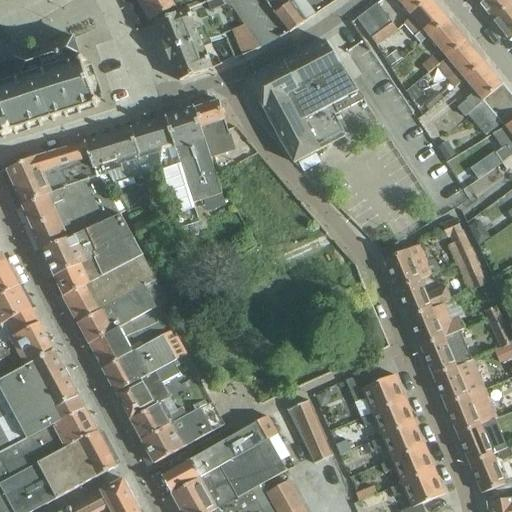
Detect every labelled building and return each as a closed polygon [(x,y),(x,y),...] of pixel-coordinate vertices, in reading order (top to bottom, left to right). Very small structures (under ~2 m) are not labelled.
[(142,0),(155,20),(174,8),(172,5),(179,0),(204,0),(206,3),(211,0),(142,0)] [(224,5),(221,0),(211,0),(206,3),(209,11),(224,5)] [(286,0),(266,0),(290,33),(291,34),(305,24),(304,23),(290,4),(286,0)] [(316,15),(304,0),(293,0),(289,3),(292,7),(304,23),(316,15)] [(396,0),(410,17),(428,0),(396,0)] [(429,0),(428,0),(411,17),(422,30),(414,38),(420,45),(428,38),(447,21),(429,0)] [(511,3),(511,0),(475,0),(492,20),(511,3)] [(511,3),(492,20),(509,42),(511,39),(511,3)] [(366,12),(381,31),(391,23),(377,4),(366,12)] [(203,71),(212,68),(205,52),(203,53),(193,27),(195,26),(188,10),(156,23),(155,23),(156,25),(157,24),(164,42),(162,43),(170,62),(172,61),(179,79),(178,80),(179,82),(202,72),(203,71)] [(356,20),(370,39),(381,31),(366,12),(356,20)] [(465,42),(447,21),(428,38),(446,59),(465,42)] [(391,23),(381,31),(386,38),(397,31),(391,23)] [(241,56),(258,49),(244,25),(231,30),(241,56)] [(386,38),(381,31),(370,39),(376,46),(386,38)] [(0,65),(0,136),(1,139),(3,138),(3,136),(12,133),(13,135),(16,134),(15,132),(25,128),(26,131),(28,130),(27,127),(37,124),(38,126),(41,125),(40,123),(50,120),(51,122),(53,122),(52,119),(62,115),(63,118),(66,117),(65,115),(75,111),(76,114),(79,113),(79,110),(91,105),(93,109),(96,108),(95,104),(99,102),(98,99),(94,101),(81,62),(85,61),(84,58),(80,59),(73,38),(54,45),(53,42),(50,43),(51,46),(14,60),(0,65)] [(334,116),(364,101),(325,42),(248,82),(280,143),(293,165),(345,138),(334,116)] [(438,65),(435,68),(452,89),(464,80),(483,63),(465,42),(446,59),(438,65)] [(396,51),(386,58),(392,65),(402,58),(396,51)] [(435,68),(438,65),(431,57),(421,67),(428,74),(435,68)] [(467,101),(457,110),(464,118),(466,116),(502,85),(494,76),(483,64),(483,63),(464,80),(474,93),(466,100),(467,101)] [(509,94),(502,85),(466,116),(474,124),(509,94)] [(437,91),(425,101),(430,108),(443,97),(437,91)] [(511,97),(509,94),(474,124),(481,133),(511,107),(511,97)] [(232,150),(226,131),(217,102),(194,109),(203,139),(209,157),(232,150)] [(511,107),(481,133),(484,137),(501,124),(504,127),(511,122),(511,107)] [(153,122),(161,147),(174,143),(192,203),(221,194),(209,157),(203,139),(194,109),(153,122)] [(161,147),(153,122),(83,143),(88,157),(91,168),(95,177),(99,176),(106,173),(113,184),(160,170),(161,147)] [(494,152),(470,169),(477,179),(501,162),(511,155),(511,122),(504,127),(492,136),(501,149),(495,153),(494,152)] [(448,141),(438,147),(446,161),(456,155),(448,141)] [(95,177),(91,168),(88,157),(83,143),(56,152),(56,150),(32,158),(6,171),(13,186),(22,207),(52,194),(62,189),(95,177)] [(511,155),(501,162),(506,170),(511,165),(511,155)] [(22,207),(41,251),(82,233),(120,215),(99,176),(95,177),(62,189),(52,194),(22,207)] [(143,245),(171,231),(161,212),(134,227),(143,245)] [(120,215),(82,233),(41,251),(53,277),(113,251),(134,241),(120,215)] [(443,225),(449,237),(460,263),(462,263),(474,257),(457,219),(443,225)] [(479,245),(489,238),(478,221),(467,228),(479,245)] [(142,257),(134,241),(113,251),(53,277),(63,297),(142,257)] [(396,289),(420,280),(432,274),(419,244),(384,259),(396,289)] [(155,281),(142,257),(63,297),(77,324),(155,281)] [(474,257),(462,263),(465,270),(477,265),(474,257)] [(228,268),(244,287),(256,277),(240,258),(228,268)] [(0,295),(17,287),(5,261),(0,263),(0,295)] [(426,294),(420,280),(396,289),(408,318),(444,304),(452,300),(446,286),(426,294)] [(155,281),(77,324),(89,345),(159,307),(167,302),(155,281)] [(17,287),(0,295),(0,325),(6,323),(31,309),(18,286),(17,287)] [(253,295),(226,298),(231,342),(258,340),(253,295)] [(444,304),(408,318),(421,348),(444,338),(460,332),(464,330),(460,318),(451,322),(444,304)] [(488,320),(500,315),(496,306),(484,312),(488,320)] [(159,307),(89,345),(102,369),(172,331),(159,307)] [(6,323),(13,336),(38,323),(31,309),(6,323)] [(500,315),(488,320),(491,328),(503,322),(500,315)] [(53,351),(38,323),(13,336),(0,343),(0,380),(26,366),(53,351)] [(0,343),(13,336),(6,323),(0,325),(0,343)] [(172,331),(102,369),(116,394),(185,355),(172,331)] [(460,332),(444,338),(421,348),(433,377),(456,367),(472,360),(460,332)] [(511,344),(495,352),(500,363),(511,357),(511,344)] [(0,380),(0,454),(10,449),(10,450),(54,426),(85,410),(53,351),(26,366),(0,380)] [(185,355),(116,394),(130,420),(200,381),(185,355)] [(472,360),(456,367),(433,377),(445,406),(484,389),(472,360)] [(405,400),(395,375),(372,385),(367,372),(346,381),(355,404),(366,399),(372,413),(405,400)] [(200,381),(130,420),(142,441),(211,402),(200,381)] [(497,418),(484,389),(445,406),(457,435),(480,425),(497,418)] [(328,391),(318,396),(323,408),(328,405),(331,398),(328,391)] [(415,423),(405,400),(372,413),(373,415),(362,420),(365,428),(377,424),(382,437),(415,423)] [(224,425),(211,402),(142,441),(155,464),(224,425)] [(332,458),(304,402),(286,411),(314,467),(332,458)] [(10,450),(10,449),(0,454),(0,459),(12,477),(37,463),(66,448),(97,432),(85,410),(54,426),(10,450)] [(267,418),(225,441),(162,477),(171,494),(239,455),(261,442),(268,438),(276,434),(267,418)] [(480,425),(457,435),(470,464),(493,455),(507,449),(494,419),(480,425)] [(371,443),(375,452),(386,447),(392,460),(425,447),(415,423),(382,437),(383,438),(371,443)] [(116,466),(97,432),(66,448),(37,463),(56,499),(116,466)] [(268,438),(261,442),(239,455),(171,494),(181,511),(213,511),(258,487),(286,471),(268,438)] [(346,441),(335,446),(340,456),(351,451),(346,441)] [(370,443),(363,446),(367,455),(374,452),(370,443)] [(435,470),(425,447),(392,460),(392,462),(381,466),(385,475),(396,470),(401,484),(435,470)] [(505,484),(493,455),(470,464),(482,494),(505,484)] [(0,494),(3,492),(0,486),(0,483),(12,477),(0,459),(0,494)] [(37,463),(12,477),(0,483),(0,486),(3,492),(0,494),(0,511),(31,511),(56,499),(37,463)] [(445,495),(435,470),(401,484),(402,485),(391,489),(394,498),(406,494),(412,509),(403,511),(424,511),(422,504),(445,495)] [(126,511),(137,506),(123,480),(62,511),(126,511)] [(277,511),(303,511),(286,482),(267,493),(277,511)] [(272,511),(258,487),(213,511),(272,511)] [(511,511),(511,498),(487,503),(488,511),(511,511)]
